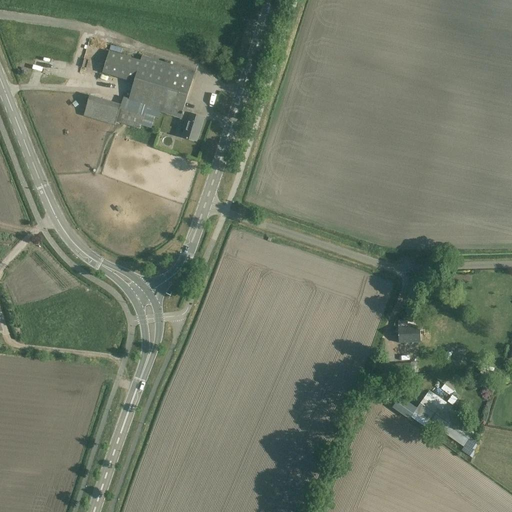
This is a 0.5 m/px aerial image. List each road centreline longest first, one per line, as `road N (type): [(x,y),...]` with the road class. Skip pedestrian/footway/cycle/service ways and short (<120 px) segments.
road 1 (tertiary): [(148,293),(179,271),(271,0)]
road 2 (track): [(399,269),(362,404),(317,511)]
road 3 (tertiary): [(104,267),(58,223),(0,77)]
road 4 (tertiary): [(95,511),(146,364)]
